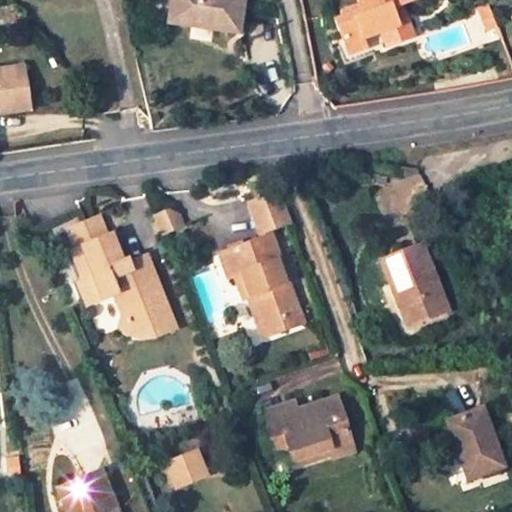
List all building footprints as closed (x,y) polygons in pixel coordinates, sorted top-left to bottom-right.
[(169,0),(166,27),(237,33),(240,0),(169,0)] [(335,20),(344,45),(361,39),(382,31),(387,46),(414,38),(409,21),(403,23),(399,12),(405,10),(402,2),(407,0),(357,0),(360,10),(335,20)] [(486,30),(497,26),(488,3),(477,7),(486,30)] [(403,23),(409,21),(405,10),(399,12),(403,23)] [(347,55),(364,49),(361,39),(344,45),(347,55)] [(0,70),(0,114),(26,111),(21,67),(0,70)] [(265,228),(289,219),(280,192),(247,203),(257,231),(265,228)] [(170,211),(154,216),(159,229),(179,222),(176,213),(170,211)] [(129,326),(150,319),(157,338),(178,331),(153,271),(143,275),(136,264),(132,254),(127,256),(120,237),(114,239),(108,221),(75,233),(83,252),(77,254),(90,285),(84,287),(91,306),(117,298),(129,326)] [(260,239),(268,236),(265,228),(257,231),(260,239)] [(251,295),(267,334),(289,327),(285,315),(297,311),(268,236),(260,239),(217,254),(226,278),(233,276),(241,298),(246,297),(251,295)] [(379,261),(406,326),(446,310),(419,245),(379,261)] [(143,275),(153,271),(149,260),(136,264),(143,275)] [(246,297),(261,337),(267,334),(251,295),(246,297)] [(285,315),(289,327),(301,322),(297,311),(285,315)] [(145,340),(151,340),(157,338),(150,319),(129,326),(131,330),(134,335),(140,338),(145,340)] [(326,449),(329,458),(352,451),(335,397),(312,404),(313,408),(296,413),(293,403),(261,413),(274,452),(288,448),(292,459),(326,449)] [(445,421),(467,479),(502,466),(480,408),(445,421)] [(292,459),(295,468),(329,458),(326,449),(292,459)] [(167,464),(176,487),(202,477),(193,454),(167,464)] [(115,511),(100,474),(99,471),(80,479),(57,488),(66,511),(115,511)]
